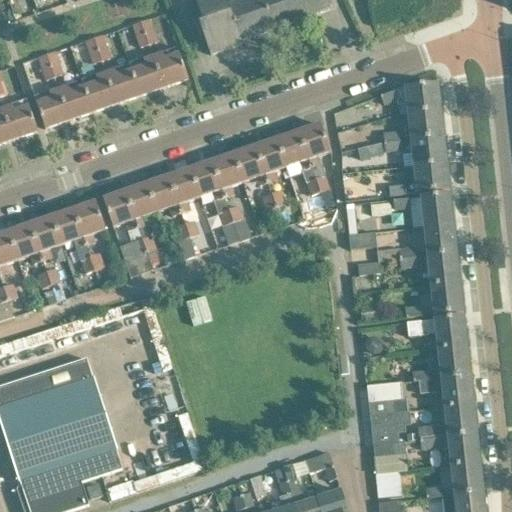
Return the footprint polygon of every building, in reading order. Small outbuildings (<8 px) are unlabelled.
[(251,0),(228,8),(225,0),(195,0),(204,26),(200,27),(211,58),(242,47),(241,43),(332,11),(328,0),(251,0)] [(150,22),(142,25),(150,48),(158,45),(157,42),(152,27),(150,22)] [(139,51),(150,48),(142,25),(132,28),(139,51)] [(94,41),(102,64),(111,61),(103,38),(94,41)] [(92,67),(102,64),(94,41),(84,45),(92,67)] [(154,60),(165,91),(188,83),(178,52),(154,60)] [(56,81),(64,78),(56,55),(48,58),(56,81)] [(54,81),(56,81),(48,58),(38,61),(46,84),(54,81)] [(141,99),(165,91),(154,60),(131,68),(141,99)] [(117,107),(141,99),(131,68),(106,77),(117,107)] [(93,115),(117,107),(106,77),(83,85),(93,115)] [(68,90),(60,93),(71,123),(93,115),(83,85),(82,85),(68,90)] [(406,90),(381,99),(384,107),(398,102),(400,119),(409,118),(440,115),(437,87),(406,90)] [(59,93),(35,102),(39,113),(45,132),(71,123),(60,93),(59,93)] [(4,112),(15,142),(38,135),(27,104),(4,112)] [(0,147),(15,142),(4,112),(0,113),(0,147)] [(413,145),(443,142),(440,115),(409,118),(413,145)] [(363,125),(353,126),(355,151),(365,150),(363,125)] [(321,127),(298,136),(319,195),(329,192),(318,160),(331,155),(328,146),(321,127)] [(400,135),(384,136),(385,145),(401,144),(400,135)] [(317,218),(326,215),(298,136),(277,143),(286,171),(299,166),(317,218)] [(415,171),(446,167),(443,142),(413,145),(415,171)] [(275,175),(286,171),(277,143),(256,150),(269,186),(278,183),(275,175)] [(391,147),(384,149),(385,156),(400,154),(399,147),(391,147)] [(258,190),(269,186),(256,150),(235,157),(244,185),(255,181),(258,190)] [(231,190),(244,185),(235,157),(213,165),(225,202),(234,199),(231,190)] [(225,202),(213,165),(191,173),(200,201),(212,197),(223,228),(221,229),(228,249),(240,245),(229,212),(228,213),(225,202)] [(446,167),(415,171),(418,197),(449,194),(446,167)] [(188,205),(200,201),(191,173),(168,180),(181,217),(191,213),(188,205)] [(173,220),(181,217),(168,180),(147,188),(156,216),(170,211),(173,220)] [(145,220),(156,216),(147,188),(125,195),(137,232),(148,228),(145,220)] [(405,188),(390,189),(391,199),(406,198),(405,188)] [(272,197),(277,211),(286,207),(281,194),(272,197)] [(141,242),(137,232),(125,195),(103,203),(113,231),(127,226),(129,234),(128,235),(132,246),(120,250),(131,281),(152,273),(150,269),(146,256),(141,242)] [(267,214),(277,211),(272,197),(262,201),(267,214)] [(426,230),(453,228),(449,198),(393,204),(393,205),(370,208),(372,219),(392,217),(392,214),(411,212),(413,231),(426,230)] [(86,249),(87,249),(96,246),(93,240),(106,235),(96,205),(73,213),(86,249)] [(229,212),(240,245),(252,241),(245,221),(243,222),(238,209),(229,212)] [(73,213),(51,221),(62,251),(74,246),(80,263),(80,264),(85,278),(95,274),(90,260),(86,249),(73,213)] [(50,255),(62,251),(51,221),(30,228),(42,265),(53,262),(50,255)] [(185,227),(190,241),(200,238),(195,224),(185,227)] [(184,227),(176,230),(181,244),(189,242),(184,227)] [(34,268),(42,265),(30,228),(8,236),(18,266),(31,261),(34,268)] [(429,260),(456,257),(453,228),(426,230),(429,260)] [(7,270),(18,266),(8,236),(0,238),(0,279),(9,277),(7,270)] [(141,242),(146,256),(155,253),(150,239),(141,242)] [(364,242),(365,251),(388,250),(387,241),(364,242)] [(180,244),(178,245),(185,264),(196,260),(189,242),(181,244),(180,244)] [(400,263),(416,262),(415,250),(377,254),(378,265),(358,267),(358,268),(379,266),(379,265),(399,263),(400,263)] [(155,253),(146,256),(150,269),(159,266),(155,253)] [(90,260),(95,274),(104,271),(99,257),(90,260)] [(433,290),(459,287),(456,257),(429,260),(433,290)] [(416,262),(400,263),(401,272),(417,271),(416,262)] [(379,266),(358,268),(359,279),(380,277),(379,266)] [(56,272),(46,276),(50,289),(51,289),(61,286),(56,272)] [(42,292),(50,289),(46,276),(37,278),(42,292)] [(7,304),(8,304),(17,301),(13,287),(3,291),(7,304)] [(459,287),(433,290),(436,319),(463,316),(459,287)] [(0,324),(14,320),(8,304),(7,304),(3,291),(0,291),(0,324)] [(78,326),(136,314),(134,304),(76,316),(78,326)] [(360,310),(362,324),(383,321),(381,308),(360,310)] [(421,309),(405,311),(406,320),(422,319),(421,309)] [(440,354),(467,352),(463,320),(443,322),(407,326),(408,340),(438,337),(440,354)] [(15,340),(0,343),(0,352),(17,349),(15,340)] [(372,358),(379,358),(383,354),(381,347),(374,341),(368,342),(364,346),(365,352),(372,358)] [(419,386),(470,381),(467,352),(440,354),(443,381),(429,382),(429,383),(419,384),(419,386)] [(86,363),(10,387),(0,390),(0,420),(20,485),(21,485),(29,511),(77,511),(89,508),(82,486),(122,473),(86,363)] [(429,383),(429,382),(428,373),(413,375),(414,384),(419,384),(429,383)] [(446,414),(473,411),(470,381),(419,386),(420,397),(444,394),(446,414)] [(187,385),(175,386),(177,400),(189,398),(187,385)] [(370,421),(396,419),(394,403),(402,402),(400,386),(367,389),(370,421)] [(122,489),(217,466),(202,406),(192,409),(204,458),(120,479),(122,489)] [(420,445),(476,439),(473,411),(446,414),(447,427),(419,430),(420,445)] [(374,450),(405,447),(405,445),(399,445),(396,419),(370,421),(374,450)] [(452,471),(480,468),(476,439),(420,445),(421,454),(450,451),(452,471)] [(405,447),(374,450),(375,461),(406,458),(405,447)] [(338,483),(329,456),(306,463),(310,477),(324,472),(328,486),(338,483)] [(322,511),(319,501),(304,505),(292,467),(284,470),(297,511),(322,511)] [(443,502),(483,497),(480,468),(452,471),(455,498),(443,499),(442,490),(425,492),(426,501),(443,500),(443,502)] [(297,511),(284,470),(283,470),(283,472),(274,475),(282,499),(279,500),(282,511),(297,511)] [(402,499),(400,475),(376,477),(378,501),(402,499)] [(266,498),(260,479),(250,482),(257,501),(266,498)] [(88,491),(91,502),(102,499),(99,488),(88,491)] [(319,501),(322,511),(347,511),(341,494),(319,501)] [(244,498),(248,511),(254,509),(250,496),(244,498)] [(484,511),(483,497),(443,502),(443,511),(484,511)] [(244,511),(248,511),(244,498),(232,501),(235,511),(244,511)]
